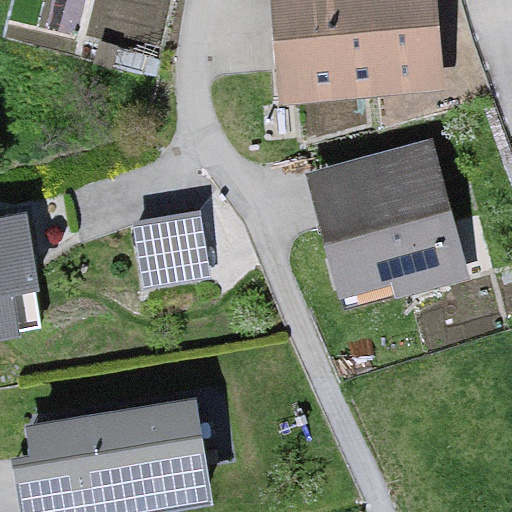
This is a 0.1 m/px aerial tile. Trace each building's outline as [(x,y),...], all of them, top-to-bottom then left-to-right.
[(462,0),(271,0),(280,96),(469,79),(462,0)] [(429,136),(306,167),(342,306),(465,274),(429,136)] [(28,201),(0,205),(0,326),(49,318),(28,201)] [(207,204),(137,212),(146,285),(215,277),(207,204)] [(18,511),(127,511),(211,499),(194,390),(24,416),(28,445),(8,448),(18,511)]
